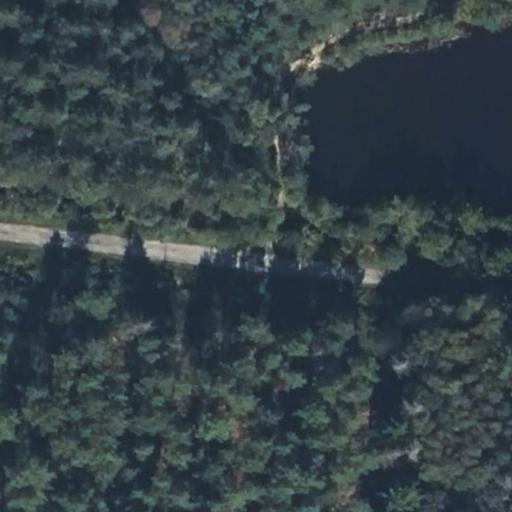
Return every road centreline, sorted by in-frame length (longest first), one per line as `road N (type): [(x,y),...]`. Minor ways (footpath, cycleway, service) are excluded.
road 1 (track): [(59,237),(295,264)]
road 2 (track): [(295,264),(511,289)]
